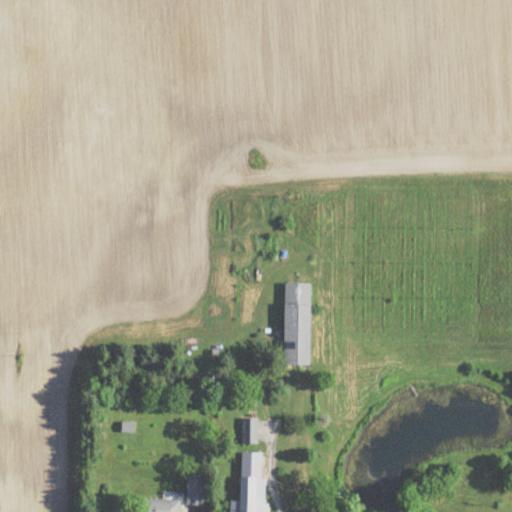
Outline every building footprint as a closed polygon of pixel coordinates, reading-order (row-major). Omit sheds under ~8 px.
[(282,367),(308,367),(309,285),(283,285),(282,367)] [(258,420),(242,420),(242,445),(258,445),(258,420)] [(263,464),(248,464),(248,483),(263,483),(263,464)] [(187,506),(204,506),(205,477),(187,477),(187,506)] [(230,502),(229,511),(264,511),(265,492),(253,492),(253,503),(230,502)]
